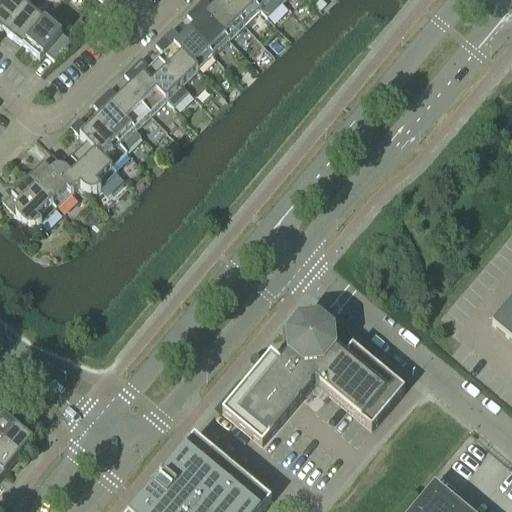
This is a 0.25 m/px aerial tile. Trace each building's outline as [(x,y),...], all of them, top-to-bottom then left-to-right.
[(0,31),(6,36),(28,9),(16,0),(6,0),(0,7),(0,31)] [(260,15),(244,0),(224,0),(220,5),(244,30),(260,15)] [(282,7),(275,0),(244,0),(260,15),(266,22),(282,7)] [(201,17),(210,8),(203,2),(195,10),(201,17)] [(244,30),(220,5),(204,20),(229,45),(244,30)] [(22,49),(44,23),(28,9),(6,36),(22,49)] [(193,25),(201,17),(195,10),(186,18),(193,25)] [(229,45),(204,20),(189,35),(213,60),(229,45)] [(54,65),(71,45),(44,23),(22,49),(39,64),(45,57),(54,65)] [(178,39),(172,32),(163,40),(170,47),(178,39)] [(213,60),(189,35),(173,50),(197,75),(213,60)] [(161,55),(170,47),(163,40),(155,48),(161,55)] [(197,75),(173,50),(158,65),(182,90),(197,75)] [(139,77),(147,69),(141,62),(132,70),(139,77)] [(182,90),(158,65),(142,80),(173,112),(189,98),(182,90)] [(130,85),(139,77),(132,70),(124,78),(130,85)] [(173,112),(142,80),(127,95),(151,120),(166,105),(173,112)] [(108,107),(116,99),(110,92),(101,100),(108,107)] [(111,110),(135,135),(151,120),(127,95),(111,110)] [(99,115),(108,107),(101,100),(93,109),(99,115)] [(135,135),(111,110),(95,125),(125,156),(141,141),(135,135)] [(76,137),(85,129),(79,122),(70,131),(76,137)] [(127,157),(125,156),(95,125),(80,140),(104,166),(105,165),(111,172),(127,157)] [(116,177),(111,172),(105,165),(104,166),(80,140),(79,141),(86,148),(63,170),(62,171),(86,195),(89,196),(92,197),(95,196),(97,195),(100,193),(116,177)] [(62,171),(63,170),(52,159),(27,183),(56,213),(80,191),(84,194),(86,195),(62,171)] [(56,213),(27,183),(2,207),(23,229),(25,230),(28,232),(31,232),(34,232),(37,231),(40,229),(56,213)] [(511,302),(491,327),(511,344),(511,302)] [(404,395),(352,351),(342,363),(335,356),(335,355),(333,336),(318,323),(308,324),(314,387),(371,435),(404,395)] [(262,450),(314,387),(308,324),(298,325),(286,340),(287,360),(288,361),(282,368),(270,358),(222,417),(262,450)] [(32,444),(5,422),(3,420),(0,424),(0,446),(18,462),(32,444)] [(264,511),(271,504),(194,441),(159,482),(164,486),(156,495),(152,491),(134,511),(264,511)] [(18,462),(0,446),(0,474),(4,478),(18,462)] [(463,511),(434,488),(434,487),(413,511),(463,511)]
